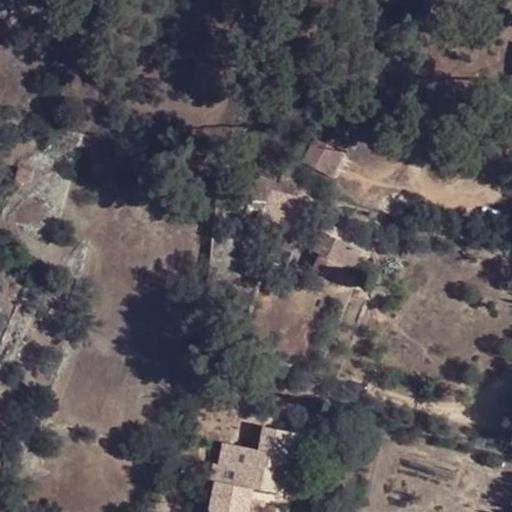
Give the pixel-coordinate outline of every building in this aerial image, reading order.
[(343,152),(313,137),(302,162),(333,176),(343,152)] [(36,175),(19,171),(17,188),(33,191),(36,175)] [(310,201),(271,190),(263,218),(302,230),(310,201)] [(324,220),(319,229),(342,239),(345,230),(324,220)] [(342,239),(319,229),(311,248),(351,268),(360,247),(342,239)] [(292,249),(277,239),(263,257),(280,269),(292,249)] [(341,268),(321,258),(316,270),(334,279),(341,268)] [(292,429),(259,426),(258,449),(237,447),(236,467),(249,468),(246,488),(283,492),(285,468),(289,468),(292,429)]
